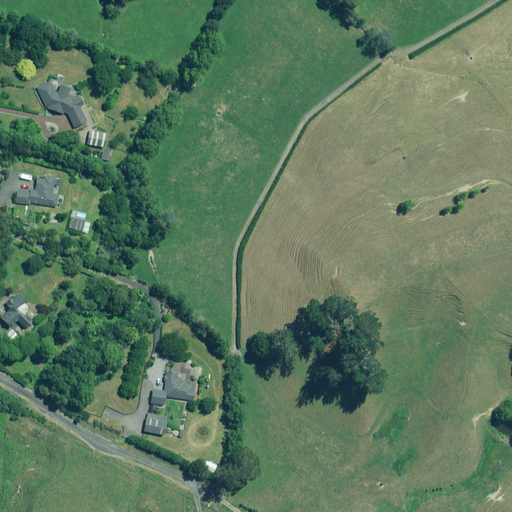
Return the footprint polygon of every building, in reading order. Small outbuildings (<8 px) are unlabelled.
[(62,114),(63,113),(67,114),(74,128),(86,121),(79,106),(84,104),(80,96),(75,99),(67,96),(70,88),(61,85),(57,92),(54,91),(49,82),(36,88),(45,106),(47,109),(62,114)] [(105,133),(89,131),(87,145),(103,147),(105,133)] [(111,153),(103,151),(102,159),(109,161),(111,153)] [(30,190),(29,192),(17,190),(15,203),(29,205),(29,203),(56,207),(58,195),(52,195),(55,178),(44,177),(44,179),(37,178),(35,191),(30,190)] [(69,231),(70,228),(88,234),(91,223),(85,222),(87,214),(73,210),(68,228),(67,227),(66,230),(69,231)] [(9,327),(10,326),(12,328),(16,325),(14,323),(17,320),(23,328),(31,322),(24,315),(25,314),(26,313),(26,312),(26,311),(26,310),(26,309),(26,308),(26,307),(26,306),(25,305),(24,304),(26,302),(18,293),(16,295),(17,296),(12,299),(11,298),(4,304),(9,309),(0,317),(9,327)] [(16,335),(11,330),(6,335),(11,340),(16,335)] [(156,410),(157,404),(164,405),(165,397),(193,400),(195,385),(187,384),(187,381),(182,380),(177,377),(177,371),(173,367),(166,372),(166,375),(165,375),(164,381),(165,382),(164,391),(152,390),(151,403),(153,404),(152,409),(156,410)] [(166,417),(146,414),(143,432),(160,435),(161,428),(164,429),(166,417)]
